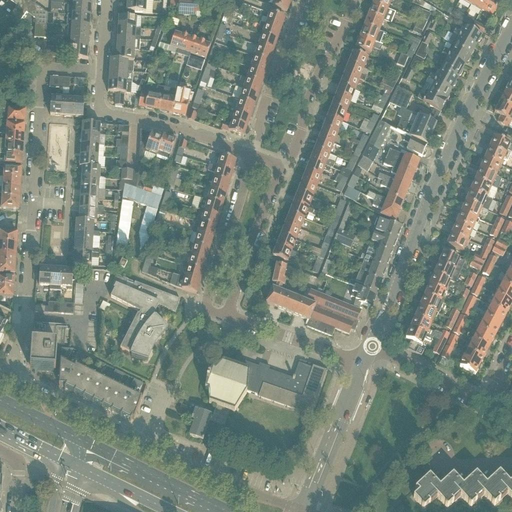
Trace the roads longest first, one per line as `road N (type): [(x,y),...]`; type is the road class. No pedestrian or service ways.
road 1 (tertiary): [(369,346),(453,140),(511,28)]
road 2 (residential): [(3,376),(24,327),(38,66)]
road 3 (residential): [(251,155),(103,111),(99,71)]
road 4 (residential): [(276,166),(290,156),(354,0)]
road 5 (residential): [(305,511),(144,447)]
road 6 (residential): [(304,0),(251,155)]
road 7 (residential): [(251,155),(204,302),(209,310)]
road 8 (tertiary): [(305,511),(363,362)]
road 9 (residential): [(226,316),(276,166)]
road 10 (residential): [(144,447),(3,376)]
road 11 (primary): [(223,511),(83,444)]
road 12 (residential): [(363,362),(226,316)]
road 13 (residential): [(481,405),(369,346)]
